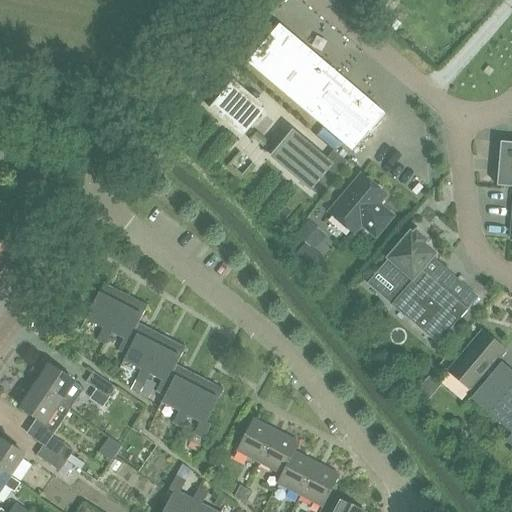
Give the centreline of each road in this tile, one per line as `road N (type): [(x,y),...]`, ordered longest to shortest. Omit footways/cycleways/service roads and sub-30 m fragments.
road 1 (residential): [(404,511),(401,485),(286,345),(92,196)]
road 2 (tertiary): [(92,196),(230,0)]
road 3 (unclassified): [(455,111),(478,256),(511,279)]
road 4 (unclassified): [(455,111),(316,0)]
road 5 (tertiary): [(0,334),(92,196)]
